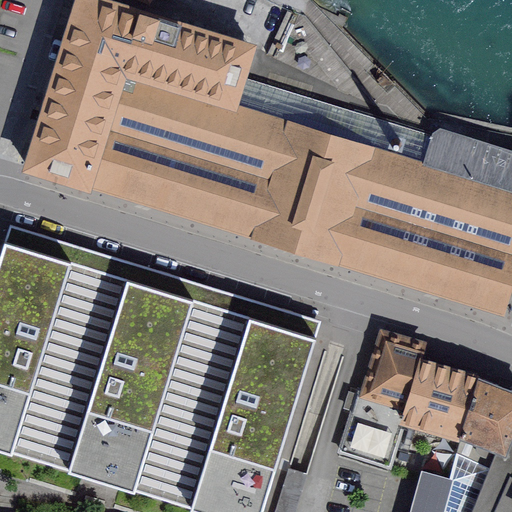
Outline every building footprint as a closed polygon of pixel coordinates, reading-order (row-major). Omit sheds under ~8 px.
[(78,0),(45,110),(27,167),(503,313),(511,283),(511,151),(440,130),(432,135),(243,76),(250,51),(246,44),(140,11),(144,0),(78,0)] [(0,448),(68,470),(128,278),(36,250),(5,241),(0,257),(0,448)] [(68,470),(134,490),(194,299),(160,288),(128,278),(68,470)] [(194,299),(134,490),(204,511),(261,511),(316,336),(285,327),(194,299)] [(390,465),(404,418),(460,435),(477,377),(421,359),(425,346),(383,333),(367,391),(359,389),(340,451),(390,465)] [(511,434),(511,390),(477,377),(460,435),(458,450),(498,471),(511,434)] [(511,511),(511,476),(498,471),(458,450),(450,479),(424,471),(412,511),(511,511)]
